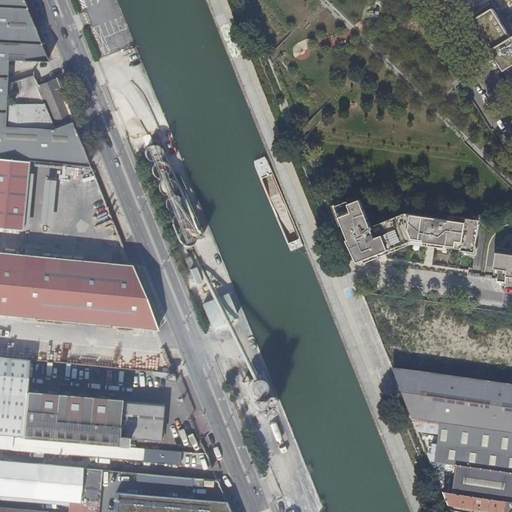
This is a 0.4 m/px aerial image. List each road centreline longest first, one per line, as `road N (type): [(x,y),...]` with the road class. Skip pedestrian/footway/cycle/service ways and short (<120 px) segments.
road 1 (secondary): [(252,511),(46,0)]
road 2 (unknown): [(233,465),(0,451)]
road 3 (unknown): [(0,329),(184,343)]
road 4 (unknown): [(202,387),(28,374)]
road 5 (tertiary): [(434,0),(511,126)]
road 6 (unknown): [(0,237),(146,249)]
